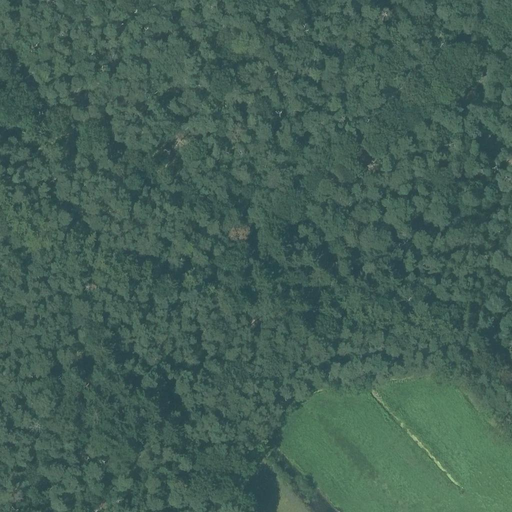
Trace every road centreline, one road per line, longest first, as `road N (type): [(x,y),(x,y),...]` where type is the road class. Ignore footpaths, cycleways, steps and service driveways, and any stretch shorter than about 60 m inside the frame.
road 1 (track): [(511,22),(266,210)]
road 2 (unknown): [(511,320),(376,253),(331,249),(266,210)]
road 3 (track): [(169,163),(45,95),(0,89)]
